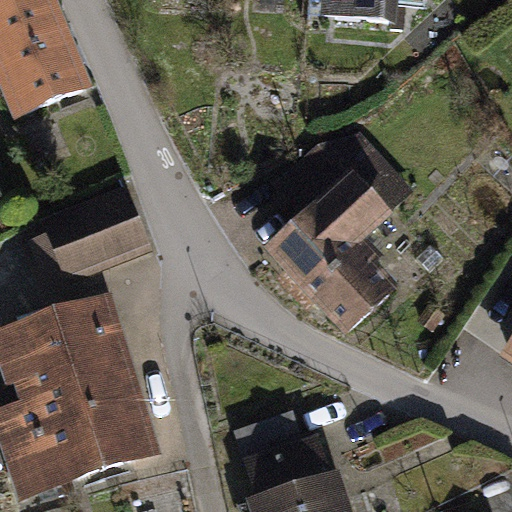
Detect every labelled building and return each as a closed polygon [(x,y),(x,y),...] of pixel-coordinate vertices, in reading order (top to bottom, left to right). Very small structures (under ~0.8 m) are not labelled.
[(20,115),(83,90),(46,0),(0,0),(0,72),(3,71),(20,115)] [(337,0),(336,18),(391,23),(393,0),(337,0)] [(311,217),(273,252),(348,333),(389,295),(369,273),(379,264),(359,242),(405,200),(360,151),(334,164),(323,154),(286,187),(311,217)] [(129,201),(50,232),(67,277),(146,247),(129,201)] [(99,304),(55,319),(76,385),(103,471),(147,456),(135,418),(145,416),(141,402),(131,405),(99,304)] [(25,380),(31,399),(76,385),(55,319),(50,321),(47,308),(16,317),(21,330),(0,336),(0,353),(10,385),(25,380)] [(103,471),(76,385),(31,399),(35,410),(2,420),(26,496),(59,486),(58,484),(103,471)] [(238,435),(246,459),(296,443),(288,419),(238,435)] [(262,511),(339,511),(319,448),(249,470),(262,511)]
